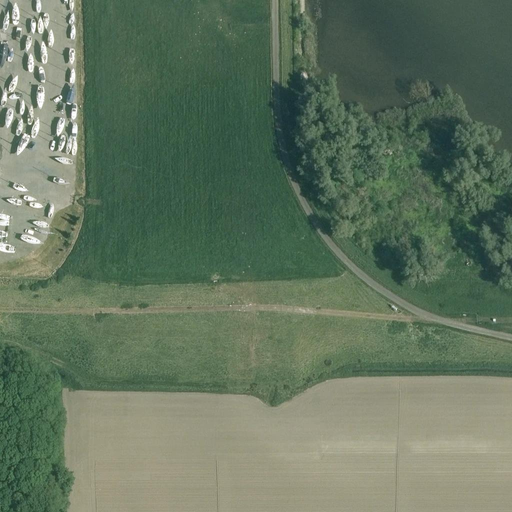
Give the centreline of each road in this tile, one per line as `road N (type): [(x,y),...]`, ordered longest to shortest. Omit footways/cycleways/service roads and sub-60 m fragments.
road 1 (track): [(511,321),(0,313)]
road 2 (unclassified): [(511,339),(450,325),(388,297),(316,225),(293,183),(280,133),(275,0)]
